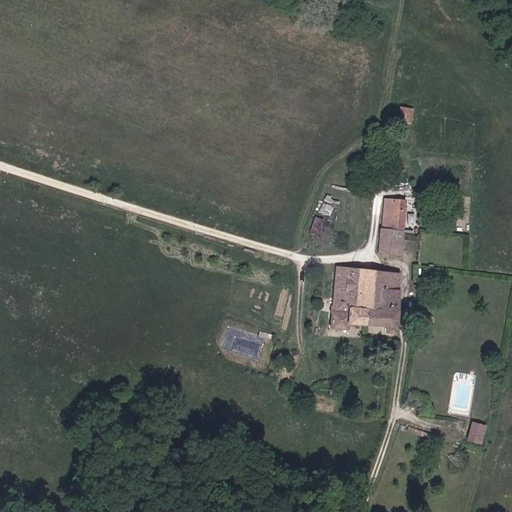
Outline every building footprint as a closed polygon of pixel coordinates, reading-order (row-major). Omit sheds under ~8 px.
[(406,61),(399,94),(411,97),(419,63),(406,61)] [(400,110),(398,124),(410,125),(411,112),(400,110)] [(380,233),(379,256),(399,258),(403,202),(384,201),(382,234),(380,233)] [(364,311),(367,312),(368,306),(368,300),(360,299),(360,304),(351,303),(354,270),(334,268),(329,331),(346,332),(346,326),(363,328),(364,311)] [(379,308),(383,274),(375,273),(354,270),(351,303),(360,304),(360,299),(368,300),(368,306),(379,308)] [(383,274),(379,308),(368,306),(367,312),(364,311),(363,328),(384,330),(384,335),(393,336),(397,276),(383,274)] [(471,420),(465,439),(480,443),(486,424),(471,420)] [(498,426),(486,424),(484,441),(495,443),(498,426)]
